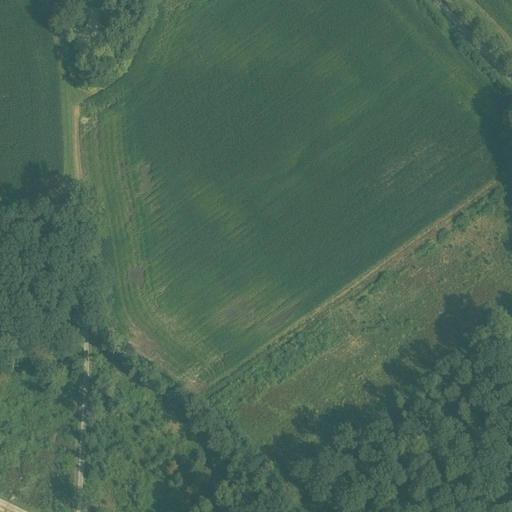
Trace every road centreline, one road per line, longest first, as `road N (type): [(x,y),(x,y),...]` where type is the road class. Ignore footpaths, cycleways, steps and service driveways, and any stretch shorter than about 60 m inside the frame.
road 1 (unclassified): [(254,511),(511,317)]
road 2 (track): [(79,511),(89,306)]
